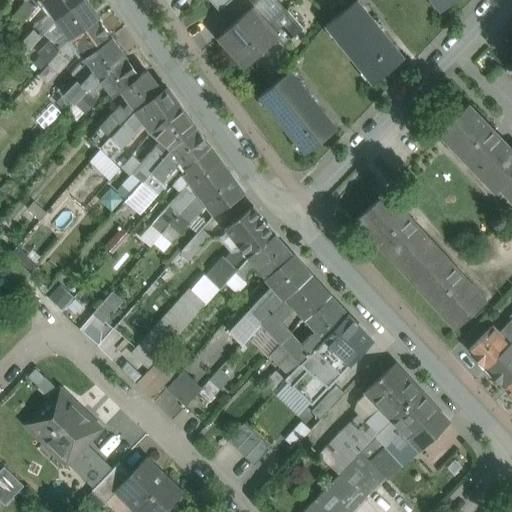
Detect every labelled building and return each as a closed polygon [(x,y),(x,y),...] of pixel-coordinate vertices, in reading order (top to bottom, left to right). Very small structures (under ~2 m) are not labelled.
[(26,0),(8,21),(18,29),(43,0),(26,0)] [(81,0),(43,0),(51,11),(57,19),(81,0)] [(84,0),(81,0),(57,19),(66,32),(71,38),(98,18),(84,0)] [(209,0),(219,10),(230,0),(209,0)] [(356,0),(326,24),(374,83),(403,60),(356,0)] [(457,0),(433,0),(442,12),(457,0)] [(252,7),(219,36),(233,51),(234,50),(247,64),(245,65),(246,66),(278,37),(266,23),(252,7)] [(285,8),(266,23),(278,37),(285,45),(303,29),(285,8)] [(51,11),(34,30),(41,37),(57,19),(51,11)] [(98,18),(71,38),(78,48),(85,58),(112,37),(98,18)] [(34,29),(17,47),(25,54),(41,37),(34,30),(34,29)] [(66,32),(58,36),(52,42),(50,40),(38,53),(48,63),(71,38),(66,32)] [(112,37),(85,58),(94,71),(99,78),(126,57),(112,37)] [(71,38),(48,63),(58,72),(75,53),(75,50),(78,48),(71,38)] [(126,57),(99,78),(103,84),(112,97),(121,91),(140,76),(126,57)] [(511,61),(502,71),(511,81),(511,61)] [(94,71),(81,85),(87,91),(99,78),(94,71)] [(336,130),(290,71),(260,95),(306,154),(336,130)] [(140,76),(121,91),(130,103),(135,110),(161,91),(146,72),(140,76)] [(99,78),(87,91),(93,96),(103,84),(99,78)] [(81,85),(77,82),(64,97),(68,100),(70,98),(76,103),(87,91),(81,85)] [(93,96),(87,91),(76,103),(86,111),(97,99),(93,96)] [(161,91),(135,110),(140,118),(144,123),(151,132),(179,103),(170,92),(164,96),(161,91)] [(37,121),(46,128),(61,109),(53,102),(37,121)] [(127,106),(123,103),(112,115),(122,124),(135,110),(130,103),(127,106)] [(500,187),(511,174),(511,149),(469,105),(470,104),(469,103),(438,132),(439,133),(440,133),(495,189),(494,190),(495,191),(500,187)] [(182,108),(158,130),(171,149),(172,149),(196,127),(182,108)] [(135,110),(122,124),(129,130),(140,118),(135,110)] [(122,124),(112,115),(101,127),(111,137),(122,124)] [(135,133),(144,123),(140,118),(129,130),(132,133),(134,131),(135,133)] [(129,130),(122,124),(111,137),(117,142),(121,146),(133,134),(132,133),(129,130)] [(111,137),(101,127),(90,139),(101,149),(111,137)] [(196,127),(172,149),(179,161),(184,167),(209,146),(196,127)] [(111,137),(101,149),(106,154),(117,142),(111,137)] [(117,142),(106,154),(110,158),(121,146),(117,142)] [(168,144),(157,146),(153,150),(162,159),(168,152),(171,149),(168,144)] [(209,146),(184,167),(187,171),(184,173),(198,192),(227,170),(209,146)] [(179,161),(172,149),(171,149),(168,152),(162,159),(152,171),(161,180),(179,161)] [(153,150),(142,163),(152,171),(162,159),(153,150)] [(142,163),(134,173),(143,181),(152,171),(142,163)] [(227,170),(198,192),(206,203),(215,215),(243,193),(227,170)] [(141,209),(161,180),(152,171),(143,181),(128,198),(141,209)] [(198,192),(184,173),(172,185),(179,193),(170,202),(171,203),(181,212),(198,192)] [(511,174),(500,187),(511,198),(511,174)] [(169,181),(162,190),(158,191),(153,196),(158,200),(172,184),(169,181)] [(198,192),(181,212),(191,221),(206,203),(198,192)] [(405,273),(434,246),(385,193),(356,220),(405,273)] [(171,203),(159,217),(169,225),(181,212),(171,203)] [(275,234),(253,206),(225,229),(241,249),(247,257),(275,234)] [(181,212),(169,225),(179,234),(191,221),(181,212)] [(179,234),(169,225),(161,234),(171,243),(179,234)] [(200,231),(182,251),(191,259),(209,238),(200,231)] [(275,234),(247,257),(254,264),(265,277),(292,254),(275,234)] [(454,326),(483,300),(434,246),(405,273),(454,326)] [(241,249),(232,253),(226,260),(236,269),(247,257),(241,249)] [(30,273),(8,253),(0,261),(0,268),(19,286),(30,273)] [(310,274),(292,254),(265,277),(272,284),(278,292),(284,298),(285,297),(310,274)] [(236,269),(235,270),(236,271),(244,279),(254,264),(247,257),(236,269)] [(224,258),(207,277),(219,288),(220,289),(236,271),(235,270),(236,269),(226,260),(224,258)] [(310,274),(285,297),(293,307),(305,319),(328,294),(310,274)] [(191,289),(154,330),(170,344),(219,288),(207,277),(194,291),(191,289)] [(278,292),(272,284),(228,331),(242,344),(262,322),(250,309),(261,297),(265,301),(278,292)] [(112,291),(92,314),(103,324),(122,301),(112,291)] [(278,292),(265,301),(273,310),(284,298),(278,292)] [(346,313),(328,294),(305,319),(316,331),(323,338),(346,313)] [(265,301),(261,297),(250,309),(262,322),(272,312),(273,310),(265,301)] [(273,310),(272,312),(280,320),(293,307),(285,297),(284,298),(273,310)] [(280,320),(272,312),(262,322),(282,343),(292,333),(280,320)] [(361,329),(346,313),(323,338),(319,342),(328,352),(333,347),(344,361),(363,340),(359,337),(361,335),(361,329)] [(511,325),(504,333),(500,334),(510,345),(511,342),(511,325)] [(492,326),(468,349),(486,368),(510,345),(500,334),(492,326)] [(154,330),(126,362),(141,376),(170,344),(154,330)] [(312,334),(302,344),(310,352),(319,342),(323,338),(316,331),(312,334)] [(302,344),(292,333),(282,343),(300,363),(310,352),(302,344)] [(328,352),(319,342),(310,352),(318,362),(328,352)] [(282,343),(270,355),(289,375),(300,363),(282,343)] [(510,345),(486,368),(504,387),(511,379),(511,347),(511,346),(510,345)] [(318,362),(310,352),(300,363),(319,383),(328,373),(318,362)] [(139,383),(154,397),(174,377),(158,362),(139,383)] [(319,383),(300,363),(289,375),(307,395),(319,383)] [(394,364),(365,391),(392,421),(422,393),(394,364)] [(202,389),(183,370),(166,388),(185,407),(202,389)] [(60,390),(27,424),(45,442),(49,438),(70,458),(99,428),(60,390)] [(378,434),(375,437),(385,447),(397,435),(392,430),(396,425),(420,450),(449,422),(422,393),(392,421),(378,434)] [(313,406),(323,416),(333,406),(324,396),(313,406)] [(361,417),(358,414),(338,429),(316,453),(339,475),(361,452),(360,451),(344,435),(361,417)] [(378,434),(361,417),(344,435),(360,451),(375,437),(378,434)] [(287,437),(296,445),(313,429),(305,420),(287,437)] [(255,465),(273,447),(247,421),(228,439),(255,465)] [(385,447),(375,437),(361,452),(385,475),(389,480),(420,450),(396,425),(392,430),(397,435),(385,447)] [(95,452),(75,471),(93,489),(113,469),(95,452)] [(339,475),(303,511),(349,511),(385,475),(361,452),(339,475)] [(132,473),(117,488),(118,489),(141,511),(161,511),(179,494),(144,460),(132,473)] [(93,489),(92,490),(105,502),(118,489),(117,488),(132,473),(120,462),(113,469),(93,489)] [(23,485),(3,465),(0,469),(0,483),(6,489),(13,496),(23,485)]
